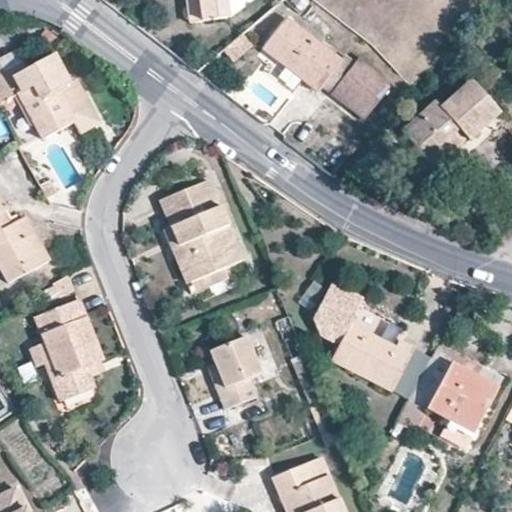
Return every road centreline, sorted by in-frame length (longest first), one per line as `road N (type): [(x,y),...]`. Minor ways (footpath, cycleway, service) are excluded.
road 1 (residential): [(183,96),(117,177),(101,215),(171,411),(168,440),(139,467)]
road 2 (tertiary): [(183,96),(379,229),(511,280)]
road 3 (tertiary): [(60,0),(183,96)]
